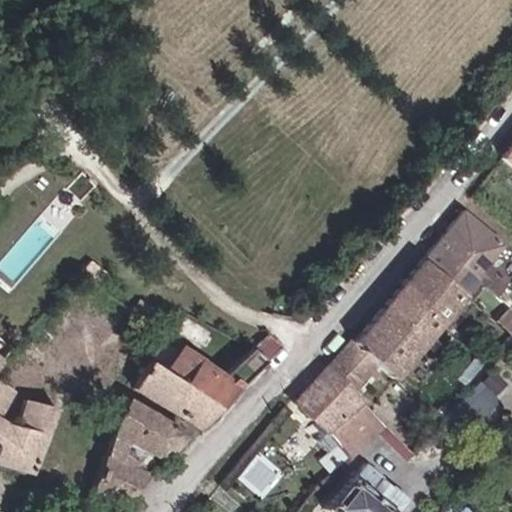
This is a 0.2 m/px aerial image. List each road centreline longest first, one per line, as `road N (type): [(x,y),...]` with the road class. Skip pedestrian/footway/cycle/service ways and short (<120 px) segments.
road 1 (residential): [(511,111),(168,511)]
road 2 (unknown): [(314,344),(218,298),(89,155),(67,154)]
